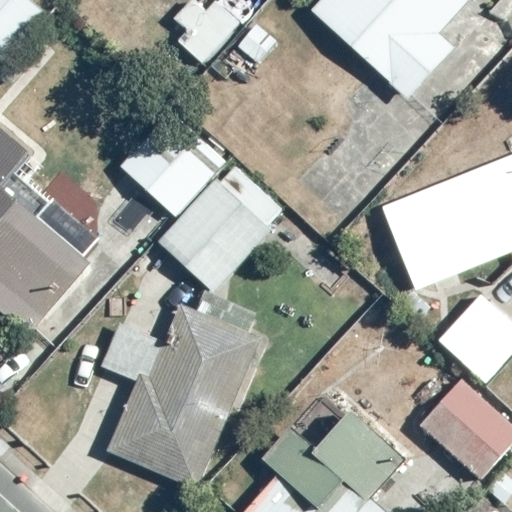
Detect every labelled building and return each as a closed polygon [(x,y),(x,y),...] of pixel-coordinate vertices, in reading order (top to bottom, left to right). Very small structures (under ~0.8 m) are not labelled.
[(0,0),(0,63),(44,12),(30,0),(0,0)] [(242,22),(218,0),(217,0),(207,12),(194,0),(193,0),(176,19),(189,31),(177,45),(202,67),(242,22)] [(468,0),(318,0),(308,11),(407,100),(454,49),(438,34),(468,0)] [(220,163),(170,116),(122,167),(171,214),(220,163)] [(0,309),(27,333),(88,261),(0,186),(0,185),(30,150),(0,124),(0,309)] [(511,154),(380,207),(414,293),(511,253),(511,154)] [(286,213),(231,165),(161,245),(216,293),(286,213)] [(511,358),(511,324),(484,297),(442,339),(488,383),(511,358)] [(140,372),(106,452),(196,489),(261,336),(181,302),(150,376),(140,372)] [(511,451),(511,427),(465,384),(424,428),(483,483),(511,451)] [(276,474),(241,511),(384,511),(369,498),(405,459),(350,409),(315,448),(289,425),(259,459),(276,474)]
